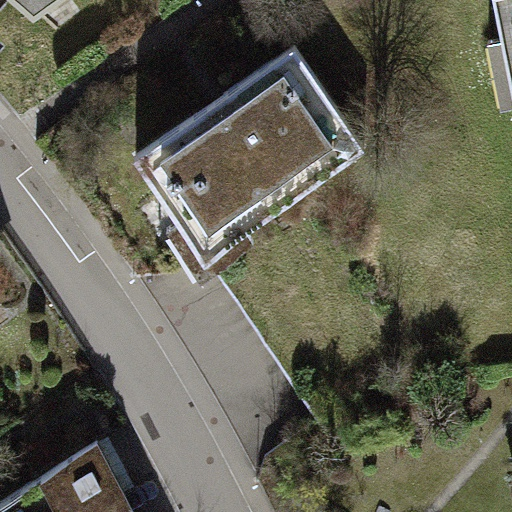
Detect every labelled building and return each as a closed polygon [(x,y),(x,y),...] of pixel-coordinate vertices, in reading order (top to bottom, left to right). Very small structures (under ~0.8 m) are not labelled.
[(24,0),(41,14),(60,0),(24,0)] [(511,0),(490,0),(511,110),(511,0)] [(207,263),(368,148),(297,39),(137,161),(207,263)] [(0,303),(0,322),(9,317),(0,303)] [(0,504),(0,511),(132,511),(98,450),(62,470),(45,479),(0,504)]
